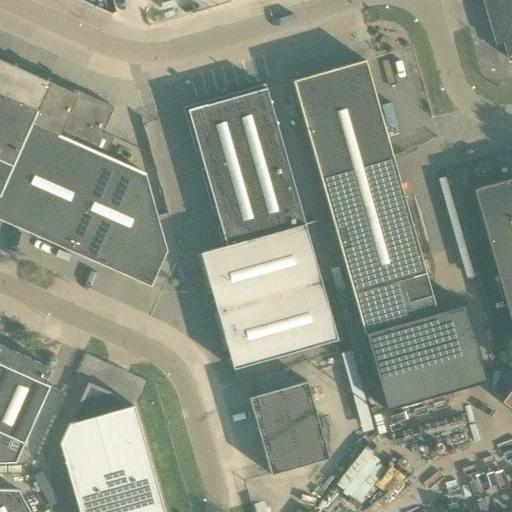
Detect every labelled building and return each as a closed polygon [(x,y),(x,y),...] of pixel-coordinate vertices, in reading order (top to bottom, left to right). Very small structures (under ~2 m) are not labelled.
[(511,0),(506,0),(487,6),(498,44),(506,42),(511,61),(511,60),(511,0)] [(0,220),(4,222),(46,129),(63,90),(51,85),(53,80),(50,79),(49,82),(19,69),(20,66),(17,65),(16,68),(0,60),(0,220)] [(292,81),(320,178),(392,157),(365,60),(292,81)] [(304,224),(271,108),(266,88),(188,111),(226,246),(304,224)] [(63,90),(46,129),(105,155),(112,139),(102,134),(113,107),(98,101),(97,103),(71,92),(70,93),(63,90)] [(116,161),(105,155),(46,129),(4,222),(150,287),(166,251),(144,173),(116,161)] [(431,295),(403,196),(392,157),(320,178),(353,294),(364,333),(386,410),(486,382),(464,304),(436,312),(431,295)] [(511,178),(502,181),(511,214),(511,178)] [(511,325),(511,326),(511,214),(502,181),(473,189),(511,325)] [(320,281),(304,224),(226,246),(200,254),(216,311),(320,281)] [(337,341),(320,281),(216,311),(233,370),(337,341)] [(0,463),(15,462),(49,387),(43,384),(51,369),(0,345),(0,463)] [(307,382),(250,398),(249,398),(270,476),(329,459),(307,382)] [(78,511),(163,511),(134,407),(126,408),(124,402),(89,386),(75,417),(76,423),(69,425),(60,444),(78,511)] [(511,389),(503,401),(511,407),(511,389)] [(360,502),(389,465),(366,446),(336,484),(360,502)] [(50,504),(56,501),(41,473),(35,477),(50,504)] [(29,511),(18,490),(17,490),(0,489),(0,511),(29,511)]
